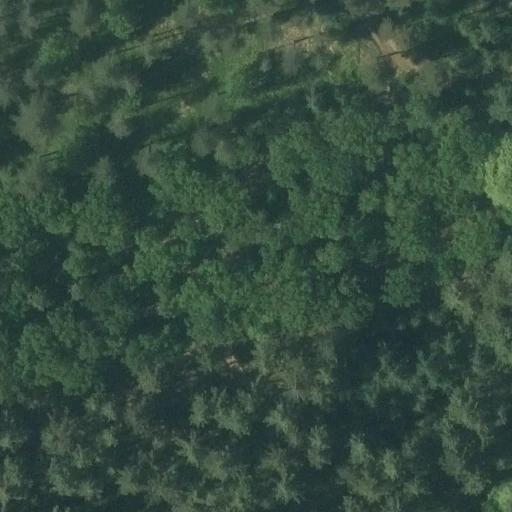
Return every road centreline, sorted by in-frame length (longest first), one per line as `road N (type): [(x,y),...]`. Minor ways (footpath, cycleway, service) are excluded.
road 1 (track): [(0,326),(511,195)]
road 2 (track): [(343,511),(326,393),(358,307),(426,220)]
road 3 (track): [(437,217),(439,95),(396,68),(337,0)]
